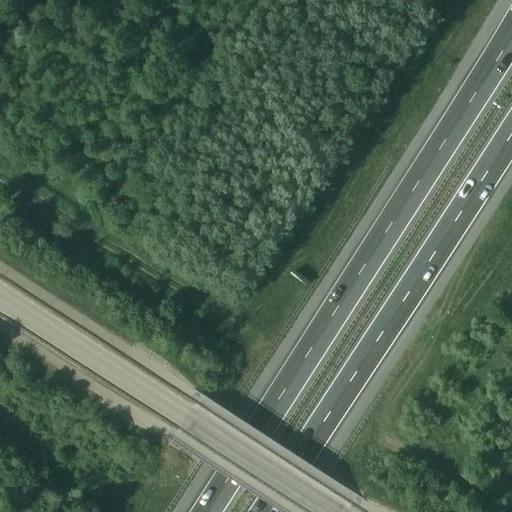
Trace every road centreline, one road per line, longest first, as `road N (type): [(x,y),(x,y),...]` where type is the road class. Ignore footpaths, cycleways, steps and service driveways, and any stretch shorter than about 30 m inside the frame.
road 1 (motorway): [(511,39),(209,511)]
road 2 (motorway): [(265,511),(511,133)]
road 3 (unclassified): [(325,511),(0,302)]
